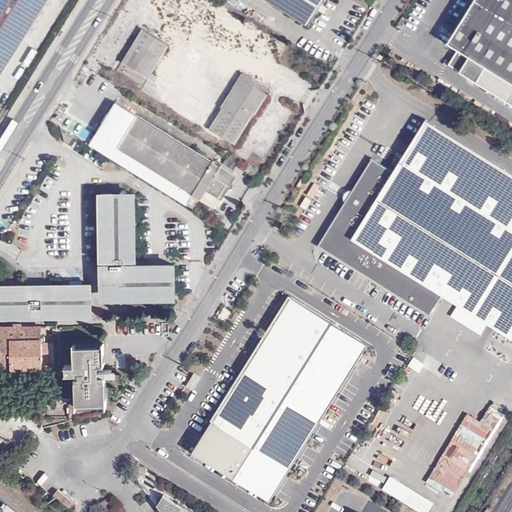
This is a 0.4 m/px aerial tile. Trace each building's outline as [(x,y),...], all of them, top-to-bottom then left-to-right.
[(49,0),(0,0),(0,71),(4,74),(49,0)] [(261,0),(305,27),(321,0),(261,0)] [(511,103),(511,0),(473,0),(447,42),(458,48),(448,64),(511,103)] [(174,43),(145,25),(125,57),(153,75),(174,43)] [(259,84),(243,74),(210,127),(235,143),(266,95),(257,89),(259,84)] [(89,144),(186,204),(193,194),(212,206),(221,195),(225,197),(240,173),(216,158),(213,162),(117,101),(89,144)] [(511,174),(420,117),(388,168),(366,156),(313,243),(423,312),(437,292),(511,338),(511,174)] [(129,294),(129,297),(175,297),(174,262),(144,263),(144,262),(129,262),(128,259),(135,259),(134,192),(130,192),(128,188),(123,188),(120,192),(100,192),(101,260),(105,260),(105,272),(121,294),(129,294)] [(101,297),(129,297),(129,294),(121,294),(105,272),(105,260),(101,260),(101,297)] [(90,282),(42,283),(42,290),(27,290),(27,283),(0,283),(0,316),(91,315),(90,282)] [(366,344),(289,296),(211,420),(254,446),(235,477),(270,499),(366,344)] [(0,366),(48,366),(47,342),(41,343),(41,325),(21,326),(21,323),(12,323),(12,326),(0,326),(0,366)] [(74,371),(68,371),(68,377),(80,377),(81,382),(75,383),(75,403),(106,401),(105,382),(113,381),(113,373),(100,374),(100,371),(104,371),(103,343),(73,344),(74,371)] [(413,356),(408,366),(420,371),(424,362),(413,356)] [(201,377),(194,372),(187,384),(193,388),(201,377)] [(480,421),(467,413),(426,480),(452,496),(503,412),(490,404),(480,421)] [(367,481),(380,487),(385,475),(372,470),(367,481)] [(391,475),(382,489),(419,511),(428,511),(434,502),(391,475)] [(193,511),(165,494),(158,504),(171,511),(193,511)]
